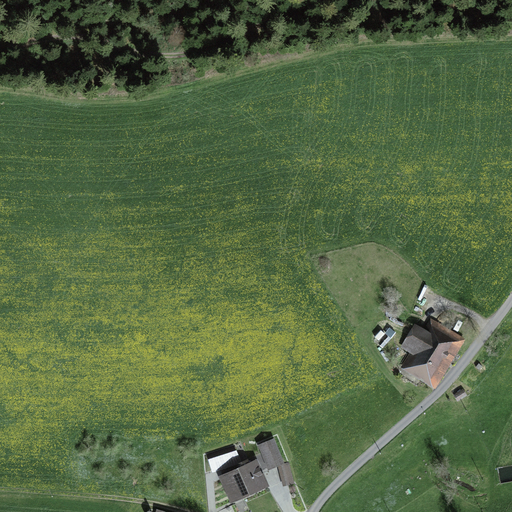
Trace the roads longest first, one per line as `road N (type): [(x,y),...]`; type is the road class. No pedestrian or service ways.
road 1 (track): [(0,63),(62,69),(169,52),(319,5),(429,0)]
road 2 (unclassified): [(511,299),(435,399),(315,511)]
road 3 (track): [(0,491),(180,511)]
